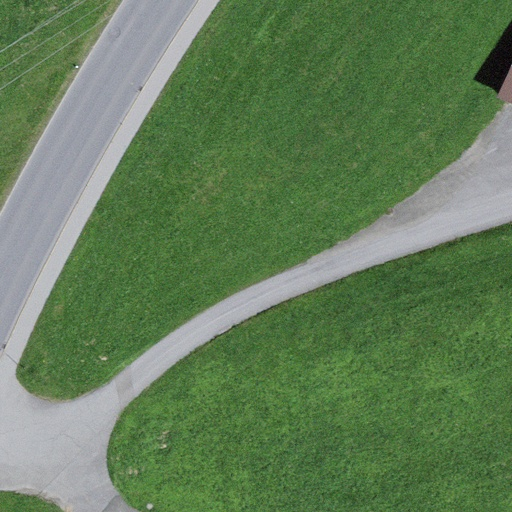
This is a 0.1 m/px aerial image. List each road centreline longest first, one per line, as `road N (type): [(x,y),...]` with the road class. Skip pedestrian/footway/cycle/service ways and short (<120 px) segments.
road 1 (track): [(511,213),(321,282),(227,328),(152,384),(107,432),(52,453),(0,447)]
road 2 (tertiary): [(171,0),(126,62),(0,293)]
